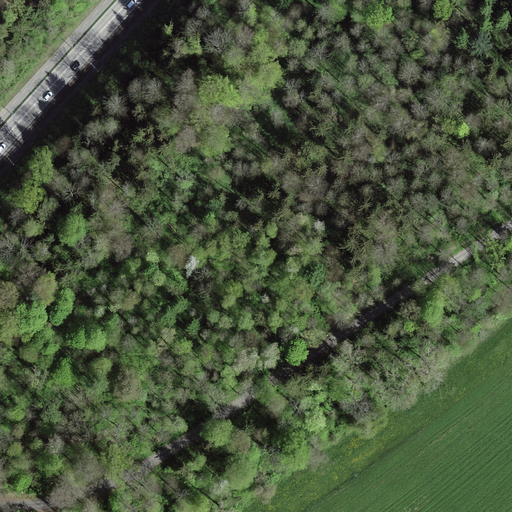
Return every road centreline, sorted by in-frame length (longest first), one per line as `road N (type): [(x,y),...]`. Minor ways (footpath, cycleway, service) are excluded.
road 1 (unclassified): [(511,224),(117,478),(64,498),(0,506)]
road 2 (primary): [(0,143),(129,0)]
